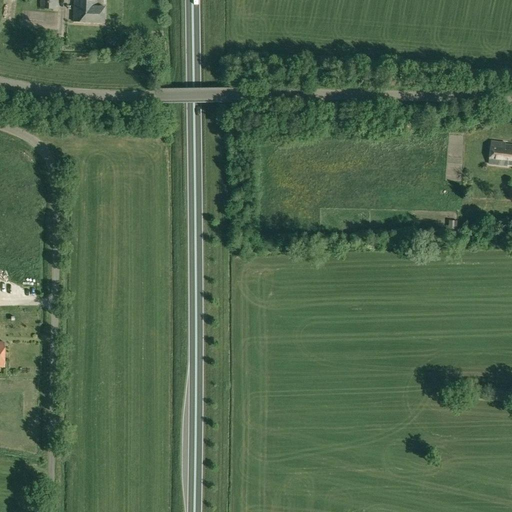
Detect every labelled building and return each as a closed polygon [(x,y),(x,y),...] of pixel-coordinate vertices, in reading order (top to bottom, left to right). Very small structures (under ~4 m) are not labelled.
[(39,0),(40,8),(56,9),(56,0),(39,0)] [(73,0),(73,22),(103,23),(104,7),(97,7),(96,0),(73,0)] [(115,47),(115,37),(106,37),(106,47),(115,47)] [(489,163),(507,165),(507,164),(511,164),(511,144),(505,144),(505,142),(491,140),(489,163)] [(511,217),(498,220),(499,230),(511,228),(511,217)] [(496,234),(497,239),(511,236),(511,231),(496,234)]
